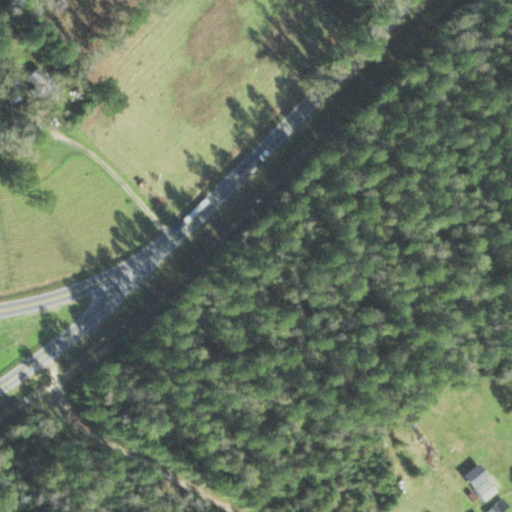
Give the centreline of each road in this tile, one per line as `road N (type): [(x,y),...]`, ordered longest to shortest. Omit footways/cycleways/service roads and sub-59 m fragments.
road 1 (residential): [(410,0),(168,254),(130,277),(0,298)]
road 2 (residential): [(0,362),(130,277)]
